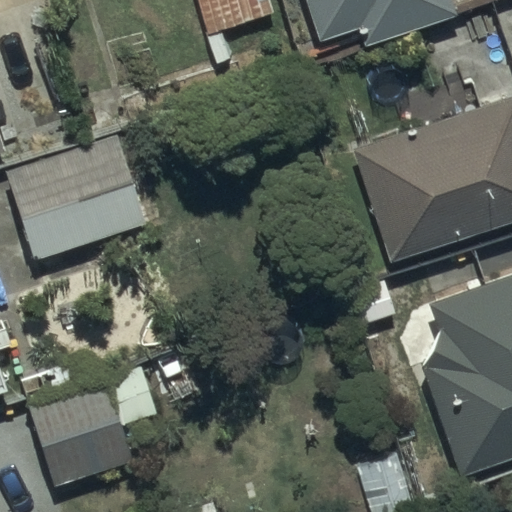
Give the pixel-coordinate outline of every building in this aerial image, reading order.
[(271,0),(195,0),(214,60),(229,55),(220,26),(274,10),(271,0)] [(304,0),(315,34),(354,21),(360,40),(457,9),(454,0),(304,0)] [(511,93),(511,92),(351,144),(389,259),(511,218),(511,93)] [(113,132),(4,168),(34,258),(143,223),(113,132)] [(511,455),(511,273),(424,304),(432,328),(416,371),(454,476),(511,455)] [(126,457),(100,377),(21,403),(47,483),(126,457)] [(216,511),(211,497),(164,511),(216,511)]
